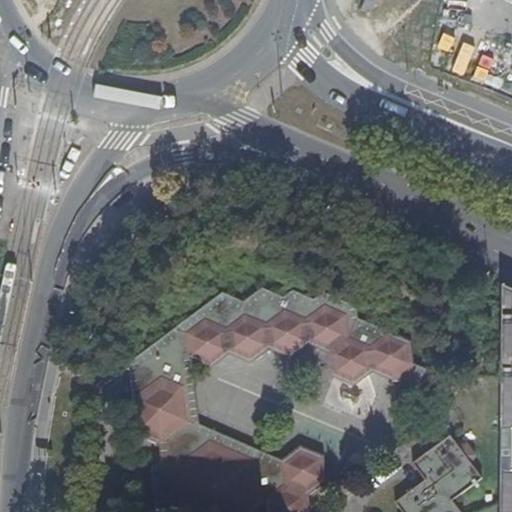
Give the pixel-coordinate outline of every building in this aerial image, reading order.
[(375,0),(364,0),(360,10),(369,14),(375,0)] [(182,42),(173,38),(170,45),(179,49),(182,42)] [(402,48),(393,44),(390,51),(399,55),(402,48)] [(398,56),(389,52),(387,59),(395,63),(398,56)] [(471,76),(462,72),(459,79),(468,83),(471,76)] [(467,85),(459,81),(456,88),(464,92),(467,85)] [(511,511),(511,290),(502,286),(500,511),(511,511)] [(413,363),(409,341),(356,317),(353,307),(322,293),(314,300),(292,291),(283,297),(263,290),(245,303),(222,294),(126,365),(134,430),(156,440),(160,460),(150,468),(155,505),(170,511),(246,511),(260,501),(261,511),(304,511),(302,492),(321,478),(318,454),(296,445),(279,459),(196,423),(188,360),(209,368),(226,353),(247,361),(265,347),(286,356),(305,343),(324,352),(327,375),(352,386),(370,371),(392,381),(395,401),(435,374),(413,363)] [(464,340),(456,362),(467,367),(474,343),(464,340)] [(481,481),(449,436),(411,466),(421,481),(392,503),(398,511),(460,511),(454,501),(481,481)]
